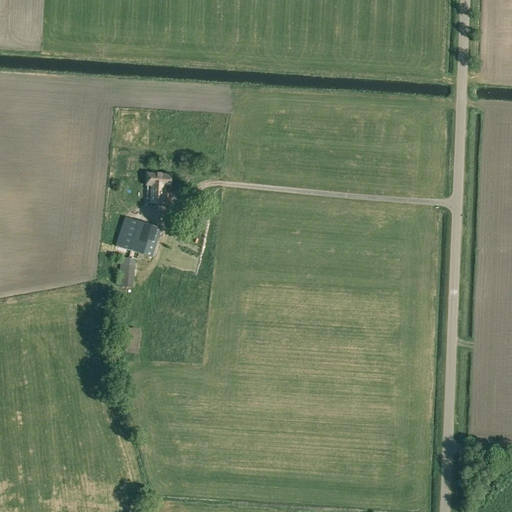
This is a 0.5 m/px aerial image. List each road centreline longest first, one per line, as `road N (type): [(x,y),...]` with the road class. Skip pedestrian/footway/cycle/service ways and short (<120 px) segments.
road 1 (unclassified): [(449,511),(464,0)]
road 2 (unknown): [(216,183),(458,203)]
